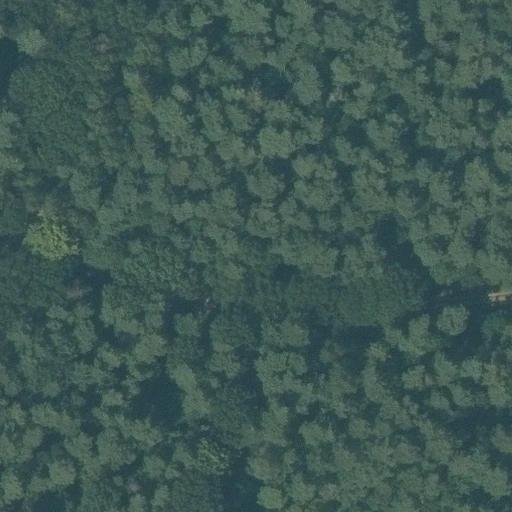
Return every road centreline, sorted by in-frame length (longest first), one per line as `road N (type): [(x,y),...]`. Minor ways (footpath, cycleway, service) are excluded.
road 1 (unknown): [(511,292),(269,313),(20,217)]
road 2 (track): [(269,313),(194,511)]
